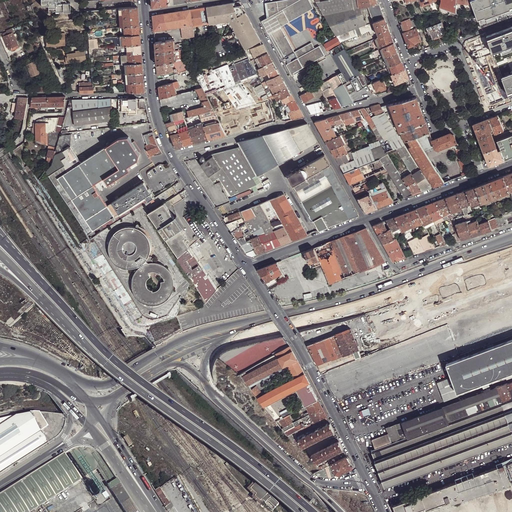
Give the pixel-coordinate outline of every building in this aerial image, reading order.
[(40,0),(40,5),(47,5),(48,11),(55,11),(55,13),(69,13),(69,3),(65,3),(64,0),(40,0)] [(151,0),(152,8),(170,5),(168,0),(151,0)] [(284,0),(268,3),(270,17),(268,18),(262,21),(292,74),(304,68),(325,56),(320,46),(315,49),(298,58),(295,52),(281,26),(314,8),(309,0),(284,0)] [(325,0),(320,1),(316,2),(323,14),(359,7),(357,0),(325,0)] [(456,0),(441,0),(439,7),(456,13),(456,3),(456,0)] [(511,0),(470,0),(472,4),(481,28),(511,15),(511,0)] [(244,42),(247,48),(261,40),(239,1),(235,2),(235,7),(233,7),(232,3),(207,7),(209,22),(209,23),(217,22),(217,23),(230,21),(235,31),(238,37),(239,37),(242,43),(244,42)] [(385,18),(379,4),(368,6),(374,22),(385,18)] [(137,6),(122,8),(123,26),(124,26),(139,25),(138,18),(137,14),(137,8),(137,6)] [(360,7),(367,24),(370,23),(374,22),(368,6),(363,7),(360,7)] [(207,7),(200,8),(202,19),(206,18),(207,22),(209,22),(207,7)] [(359,7),(323,14),(337,36),(367,24),(360,7),(359,7)] [(200,8),(190,10),(192,25),(202,23),(202,19),(200,8)] [(153,16),(154,31),(181,27),(192,25),(190,10),(153,16)] [(385,18),(374,22),(378,33),(389,29),(385,18)] [(416,29),(415,24),(413,24),(412,24),(410,21),(402,24),(404,28),(406,33),(416,29)] [(437,24),(429,27),(426,28),(429,35),(431,34),(432,39),(435,38),(435,39),(443,36),(442,35),(444,34),(442,30),(444,29),(441,22),(437,24)] [(367,24),(337,36),(338,37),(340,42),(347,39),(348,39),(351,38),(372,30),(370,23),(367,24)] [(139,28),(139,25),(124,26),(124,36),(139,35),(139,28)] [(192,25),(181,27),(183,38),(194,36),(193,27),(192,25)] [(425,33),(423,26),(417,29),(420,35),(425,33)] [(511,27),(487,36),(494,55),(511,48),(511,27)] [(380,37),(390,32),(389,29),(378,33),(380,37)] [(417,29),(416,29),(406,33),(404,34),(409,47),(414,45),(415,45),(414,43),(417,41),(421,40),(420,35),(417,29)] [(16,49),(15,46),(17,45),(16,41),(14,37),(12,33),(13,33),(12,30),(2,33),(4,36),(3,36),(8,49),(11,48),(12,50),(16,49)] [(45,37),(46,45),(65,44),(64,32),(56,32),(56,37),(45,37)] [(383,47),(394,43),(390,32),(380,37),(377,38),(381,48),(383,47)] [(139,37),(139,35),(124,36),(121,36),(122,45),(126,45),(140,44),(139,37)] [(340,42),(338,37),(333,40),(324,45),(328,51),(330,50),(342,44),(340,42)] [(312,43),(295,52),(298,58),(315,49),(312,43)] [(387,56),(398,52),(395,45),(394,43),(383,47),(386,57),(387,56)] [(141,53),(140,44),(126,45),(126,47),(127,54),(141,53)] [(156,47),(157,65),(170,62),(173,61),(175,61),(175,57),(175,51),(174,44),(156,47)] [(268,52),(263,44),(251,49),(252,53),(255,59),(268,52)] [(342,44),(330,50),(331,53),(340,69),(342,72),(347,81),(360,74),(358,69),(352,60),(346,51),(342,44)] [(67,53),(67,56),(68,62),(86,60),(85,49),(76,51),(76,52),(67,53)] [(255,59),(260,68),(273,62),(268,52),(255,59)] [(391,66),(402,61),(399,55),(398,52),(387,56),(389,61),(391,66)] [(126,64),(128,64),(141,62),(141,56),(141,53),(127,54),(120,55),(121,64),(123,64),(126,64)] [(497,98),(484,57),(476,59),(489,100),(497,98)] [(176,70),(177,74),(192,68),(186,58),(175,61),(173,61),(175,66),(176,70)] [(35,61),(26,65),(31,77),(40,74),(35,61)] [(393,74),(405,69),(402,61),(391,66),(390,66),(392,70),(393,74)] [(142,67),(141,62),(128,64),(126,64),(123,64),(123,73),(142,72),(142,67)] [(157,65),(158,76),(172,72),(171,67),(170,62),(157,65)] [(258,69),(256,70),(259,78),(264,75),(265,75),(268,73),(277,69),(273,62),(260,68),(258,69)] [(210,64),(201,68),(205,77),(206,79),(215,75),(210,64)] [(67,66),(55,67),(60,77),(68,76),(67,66)] [(192,68),(177,74),(173,75),(175,80),(178,82),(180,87),(198,81),(198,80),(194,72),(192,68)] [(195,70),(194,72),(198,80),(205,77),(201,68),(195,70)] [(270,79),(280,75),(277,69),(268,73),(269,77),(270,79)] [(409,79),(405,69),(393,74),(392,75),(396,84),(398,83),(407,80),(409,79)] [(511,71),(501,76),(510,98),(511,96),(511,71)] [(142,77),(142,72),(123,73),(124,83),(128,83),(143,81),(142,77)] [(342,72),(339,74),(343,83),(344,84),(347,81),(342,72)] [(303,94),(301,95),(304,102),(322,92),(326,101),(326,100),(330,100),(337,98),(333,90),(343,83),(339,74),(303,94)] [(347,81),(344,84),(343,83),(333,90),(337,98),(342,107),(354,103),(352,94),(360,92),(360,94),(362,93),(362,94),(365,93),(365,92),(367,92),(367,90),(370,89),(360,74),(347,81)] [(267,81),(270,87),(274,85),(284,81),(280,75),(270,79),(267,81)] [(89,78),(89,79),(79,80),(79,93),(94,93),(93,86),(92,86),(92,78),(89,78)] [(387,89),(382,79),(373,83),(377,92),(382,90),(382,91),(387,89)] [(143,87),(143,81),(128,83),(129,92),(144,92),(143,87)] [(278,92),(288,87),(284,81),(274,85),(278,92)] [(159,87),(160,99),(176,95),(175,89),(180,87),(178,82),(160,86),(159,87)] [(267,89),(266,89),(269,96),(270,96),(274,94),(278,92),(274,85),(270,87),(267,89)] [(278,92),(274,94),(277,101),(282,98),(291,94),(288,87),(278,92)] [(188,111),(189,117),(192,116),(200,114),(213,110),(202,88),(197,89),(206,107),(188,111)] [(202,107),(187,110),(188,111),(206,107),(197,89),(196,90),(199,97),(203,103),(202,107)] [(181,93),(183,100),(194,98),(192,91),(181,93)] [(160,99),(161,106),(183,100),(181,93),(176,95),(160,99)] [(285,103),(285,104),(287,103),(295,100),(291,94),(282,98),(285,103)] [(27,103),(28,97),(27,97),(19,97),(15,117),(24,119),(27,103)] [(31,107),(64,106),(65,97),(48,97),(33,97),(31,107)] [(402,131),(425,122),(420,109),(416,97),(390,104),(401,132),(402,131)] [(136,98),(122,98),(123,111),(129,111),(129,113),(137,113),(136,98)] [(342,107),(337,98),(330,100),(335,109),(342,107)] [(112,121),(111,99),(73,99),(75,125),(112,121)] [(292,112),(299,108),(295,100),(287,103),(290,108),(291,111),(292,112)] [(376,116),(384,112),(381,106),(379,104),(371,106),(372,112),(375,112),(376,116)] [(401,132),(390,104),(381,106),(384,112),(398,133),(401,132)] [(311,115),(317,113),(316,110),(318,110),(316,106),(308,108),(311,115)] [(291,117),(292,120),(304,117),(299,108),(292,112),(291,111),(288,113),(291,117)] [(383,145),(384,138),(371,118),(364,108),(360,109),(366,120),(367,121),(377,137),(379,141),(374,143),(370,144),(371,146),(372,151),(377,149),(382,146),(383,145)] [(200,114),(202,122),(217,118),(213,110),(200,114)] [(358,110),(350,112),(356,122),(362,120),(364,120),(358,110)] [(173,114),(175,121),(184,118),(185,118),(183,111),(173,114)] [(356,122),(350,112),(339,115),(345,125),(356,122)] [(387,139),(398,133),(384,112),(376,116),(371,118),(384,138),(385,140),(387,139)] [(345,125),(339,115),(332,117),(327,118),(330,125),(331,124),(335,123),(336,125),(341,123),(345,128),(346,127),(345,125)] [(495,134),(504,130),(498,115),(489,119),(493,130),(495,134)] [(59,117),(46,117),(46,122),(44,122),(44,119),(40,118),(38,121),(38,122),(36,122),(36,127),(37,132),(37,140),(52,145),(57,147),(60,135),(61,132),(62,129),(63,127),(66,116),(59,117)] [(175,121),(179,133),(188,129),(188,128),(186,123),(184,118),(175,121)] [(217,118),(202,122),(202,123),(203,124),(204,127),(219,122),(217,118)] [(330,125),(327,118),(315,121),(321,131),(332,128),(330,125)] [(493,130),(489,119),(474,124),(479,137),(491,134),(490,131),(493,130)] [(166,123),(171,135),(179,133),(175,121),(173,121),(168,123),(166,123)] [(204,127),(208,140),(226,135),(224,133),(219,122),(204,127)] [(415,137),(429,131),(425,122),(402,131),(405,141),(406,141),(408,140),(415,137)] [(308,123),(238,142),(241,146),(256,175),(318,141),(308,123)] [(188,129),(194,144),(208,140),(204,127),(203,124),(199,125),(188,129)] [(332,128),(321,131),(326,141),(337,137),(336,135),(332,128)] [(179,133),(184,146),(194,144),(188,129),(179,133)] [(497,140),(511,134),(511,133),(511,130),(496,136),(497,140)] [(432,140),(429,131),(415,137),(425,153),(426,152),(435,148),(432,140)] [(150,156),(160,149),(158,145),(156,141),(153,132),(143,135),(147,145),(146,145),(148,150),(147,150),(150,156)] [(175,148),(184,146),(179,133),(171,135),(175,148)] [(396,149),(405,145),(403,142),(398,133),(387,139),(394,150),(396,149)] [(450,133),(432,140),(435,148),(439,150),(450,145),(457,143),(454,134),(450,133)] [(479,137),(484,152),(497,148),(496,146),(492,135),(491,134),(479,137)] [(505,160),(511,156),(511,134),(497,140),(499,145),(501,150),(505,160)] [(119,138),(80,163),(68,147),(70,141),(72,136),(60,135),(57,147),(55,150),(53,158),(51,162),(51,163),(46,170),(53,180),(67,202),(90,239),(93,237),(95,236),(102,232),(99,227),(114,217),(107,206),(93,185),(103,178),(107,184),(130,170),(128,166),(138,160),(139,154),(128,137),(119,138)] [(345,144),(340,135),(337,137),(326,141),(331,149),(343,144),(345,144)] [(425,153),(415,137),(408,140),(410,144),(412,146),(409,147),(410,149),(434,187),(443,183),(425,153)] [(348,153),(343,144),(331,149),(335,157),(346,153),(348,153)] [(418,166),(408,150),(406,146),(405,145),(396,149),(397,151),(410,171),(413,169),(415,168),(418,166)] [(256,175),(241,146),(212,154),(206,158),(205,157),(204,157),(205,158),(204,160),(204,162),(201,164),(213,181),(219,178),(231,195),(256,185),(252,177),(256,175)] [(372,151),(371,146),(370,147),(371,151),(375,162),(380,160),(387,155),(386,153),(382,146),(377,149),(372,151)] [(371,151),(370,147),(352,153),(355,160),(352,161),(349,162),(340,166),(344,173),(360,167),(375,162),(371,151)] [(53,158),(55,150),(51,149),(49,148),(46,156),(47,156),(53,158)] [(467,171),(459,148),(456,149),(460,161),(459,161),(463,172),(464,173),(445,180),(446,182),(466,174),(467,171)] [(489,165),(505,160),(501,150),(498,151),(497,148),(484,152),(489,165)] [(426,152),(425,153),(443,183),(445,182),(426,152)] [(346,153),(335,157),(340,166),(349,162),(346,153)] [(357,212),(325,154),(288,175),(319,230),(351,218),(349,215),(357,212)] [(404,198),(413,194),(403,179),(388,155),(387,155),(380,160),(385,169),(388,173),(404,198)] [(380,160),(375,162),(360,167),(365,178),(365,177),(379,171),(385,169),(380,160)] [(360,167),(344,173),(350,184),(352,183),(359,180),(365,178),(360,167)] [(422,191),(431,187),(421,170),(418,172),(416,173),(412,175),(422,191)] [(381,174),(379,171),(365,177),(367,180),(369,180),(381,174)] [(511,174),(511,172),(503,176),(509,192),(511,190),(511,174)] [(413,194),(422,191),(412,175),(411,174),(403,179),(413,194)] [(503,176),(490,180),(496,197),(509,192),(503,176)] [(114,217),(117,215),(118,217),(121,216),(119,213),(150,193),(154,198),(159,194),(149,178),(107,206),(114,217)] [(490,180),(475,186),(480,201),(481,202),(496,197),(490,180)] [(372,196),(387,191),(382,182),(371,188),(368,190),(372,196)] [(475,186),(466,190),(470,203),(471,204),(480,201),(475,186)] [(366,212),(378,208),(372,196),(368,190),(366,190),(363,189),(360,191),(355,193),(366,212)] [(466,190),(456,193),(461,206),(470,203),(466,190)] [(378,208),(394,202),(387,191),(372,196),(378,208)] [(154,198),(150,193),(119,213),(121,216),(118,217),(120,220),(154,198)] [(456,193),(446,197),(451,212),(452,213),(454,212),(456,211),(461,209),(462,209),(462,208),(461,206),(456,193)] [(178,194),(168,200),(172,205),(182,199),(180,196),(178,194)] [(270,222),(282,244),(307,235),(284,194),(269,200),(276,214),(280,220),(272,223),(271,222),(270,222)] [(435,201),(443,216),(445,220),(448,218),(446,214),(451,212),(446,197),(435,201)] [(250,240),(258,254),(282,244),(270,222),(268,219),(276,214),(269,200),(241,211),(255,236),(256,237),(253,238),(250,240)] [(435,201),(425,205),(433,221),(443,216),(435,201)] [(164,203),(148,213),(178,257),(189,247),(187,244),(189,242),(180,229),(183,227),(176,216),(174,218),(164,203)] [(425,205),(416,209),(423,223),(424,226),(433,221),(425,205)] [(416,209),(405,213),(412,226),(413,228),(420,224),(423,223),(416,209)] [(502,223),(503,226),(511,222),(511,209),(502,213),(502,215),(505,222),(502,223)] [(224,219),(232,231),(245,223),(241,218),(239,212),(225,218),(224,219)] [(405,213),(395,217),(400,228),(402,231),(404,235),(407,233),(411,231),(410,228),(412,226),(405,213)] [(488,220),(491,230),(503,226),(502,223),(505,222),(502,215),(494,218),(488,220)] [(387,222),(390,228),(392,232),(400,228),(395,217),(386,220),(387,222)] [(468,224),(472,236),(482,233),(479,224),(477,220),(468,224)] [(479,224),(482,233),(491,230),(488,220),(479,224)] [(456,226),(458,232),(461,239),(472,236),(468,224),(466,221),(456,224),(456,226)] [(373,225),(378,234),(387,230),(386,230),(382,222),(373,225)] [(252,256),(258,254),(250,240),(247,241),(245,238),(249,236),(252,234),(245,223),(232,231),(247,254),(252,256)] [(137,268),(141,266),(142,265),(145,262),(148,259),(150,255),(151,250),(151,246),(150,241),(148,237),(145,233),(141,231),(139,229),(134,228),(130,227),(125,228),(121,229),(117,232),(114,235),(111,238),(110,243),(109,247),(109,252),(111,256),(113,260),(116,264),(120,266),(124,268),(128,269),(133,269),(137,268)] [(366,228),(330,242),(333,249),(348,243),(361,271),(385,261),(366,228)] [(378,234),(383,243),(393,239),(392,237),(394,236),(394,235),(392,232),(390,228),(386,230),(387,230),(378,234)] [(455,233),(452,234),(453,237),(455,241),(461,239),(458,232),(455,233)] [(440,246),(445,244),(442,239),(440,233),(435,236),(440,245),(440,246)] [(426,235),(419,239),(421,243),(422,245),(426,243),(429,249),(435,247),(428,234),(426,235)] [(411,248),(414,254),(418,253),(414,246),(421,243),(419,239),(417,237),(408,242),(411,248)] [(393,239),(383,243),(388,251),(390,254),(393,261),(400,259),(405,257),(404,254),(395,238),(393,239)] [(330,242),(314,248),(319,260),(321,264),(324,271),(325,273),(327,277),(326,277),(329,283),(361,271),(348,243),(333,249),(330,242)] [(217,288),(189,247),(178,257),(177,258),(193,281),(207,301),(217,288)] [(314,248),(304,251),(310,264),(314,262),(315,264),(311,266),(311,268),(321,264),(319,260),(314,248)] [(404,254),(405,257),(414,254),(411,248),(408,249),(409,252),(404,254)] [(142,265),(141,266),(137,269),(135,273),(133,277),(132,281),(132,286),(133,290),(135,294),(138,298),(142,301),(144,302),(148,303),(153,304),(157,303),(161,302),(165,299),(169,296),(171,292),(173,288),(173,284),(173,279),(172,275),(170,271),(167,267),(163,265),(159,263),(154,262),(150,262),(145,264),(142,265)] [(278,277),(280,279),(285,276),(278,264),(277,262),(268,265),(274,277),(279,274),(280,277),(278,277)] [(258,269),(266,281),(274,277),(268,265),(258,269)] [(266,281),(269,286),(277,281),(274,277),(266,281)] [(404,339),(424,332),(418,315),(398,322),(404,339)] [(391,326),(359,335),(363,348),(395,338),(391,326)] [(234,378),(277,358),(274,352),(288,346),(281,330),(224,357),(234,378)] [(452,377),(437,383),(444,401),(488,384),(487,381),(490,379),(492,383),(511,375),(511,338),(447,363),(452,377)] [(309,382),(300,365),(290,346),(276,353),(278,357),(242,376),(248,384),(287,364),(294,378),(258,397),(264,405),(296,389),(298,387),(309,382)] [(511,381),(496,388),(436,410),(387,428),(389,434),(373,440),(376,449),(372,450),(372,449),(371,450),(371,451),(372,451),(375,460),(374,460),(375,461),(376,461),(381,477),(380,477),(381,478),(382,478),(385,487),(391,485),(391,486),(392,485),(397,483),(398,483),(398,482),(402,480),(403,481),(404,481),(404,480),(408,479),(409,479),(410,478),(414,476),(414,477),(416,476),(415,476),(420,474),(420,475),(421,475),(421,474),(426,472),(426,473),(427,472),(432,470),(433,470),(433,469),(438,467),(438,468),(439,468),(439,467),(443,465),(444,466),(445,466),(445,465),(449,463),(449,464),(451,463),(450,463),(455,461),(455,462),(457,461),(456,461),(461,459),(461,460),(463,459),(463,458),(473,455),(474,455),(474,454),(479,452),(479,453),(480,453),(480,452),(485,450),(485,451),(486,450),(491,448),(491,449),(492,448),(496,446),(497,446),(498,446),(498,445),(503,443),(503,444),(504,444),(504,443),(508,441),(509,442),(510,442),(509,441),(511,440),(511,381)] [(305,406),(306,406),(318,399),(310,384),(309,382),(298,387),(300,391),(298,392),(305,406)] [(444,401),(437,383),(433,384),(440,402),(444,401)] [(305,406),(298,392),(300,391),(298,387),(296,389),(305,406)] [(309,412),(310,414),(306,415),(308,418),(309,421),(311,423),(326,416),(325,412),(320,403),(318,399),(306,406),(309,412)] [(280,412),(282,416),(283,417),(288,414),(300,409),(299,407),(293,410),(291,407),(280,412)] [(370,420),(368,415),(366,410),(359,413),(361,418),(361,417),(362,417),(364,422),(370,420)] [(0,473),(56,437),(59,434),(62,430),(64,426),(65,421),(65,416),(64,414),(48,413),(39,412),(34,412),(29,413),(9,416),(0,418),(0,473)] [(294,426),(288,414),(283,417),(281,418),(276,421),(284,431),(294,426)] [(370,414),(368,415),(370,420),(364,422),(362,417),(361,417),(363,422),(364,425),(373,421),(370,414)] [(328,418),(326,416),(311,423),(306,426),(288,435),(292,440),(297,437),(296,434),(328,418)] [(288,435),(306,426),(304,423),(303,424),(302,423),(285,432),(288,435)] [(334,431),(330,423),(328,424),(328,423),(326,424),(326,425),(319,429),(319,427),(316,429),(316,430),(306,435),(306,434),(303,435),(303,436),(298,439),(302,446),(334,431)] [(129,446),(133,444),(128,437),(124,439),(129,446)] [(343,449),(339,441),(318,451),(311,455),(315,463),(343,449)] [(0,511),(28,511),(81,479),(80,479),(97,468),(108,484),(107,485),(110,489),(110,488),(125,511),(137,511),(119,483),(101,455),(98,452),(93,449),(89,447),(84,446),(79,446),(74,447),(69,449),(63,453),(0,493),(0,511)] [(347,456),(345,453),(318,467),(320,469),(347,456)] [(349,461),(347,456),(320,469),(313,473),(314,474),(319,476),(324,477),(329,476),(337,475),(341,473),(346,471),(352,467),(349,461)] [(463,464),(461,460),(461,459),(456,461),(457,461),(455,462),(455,461),(450,463),(451,463),(452,468),(463,464)] [(417,511),(426,509),(426,510),(451,500),(452,503),(511,484),(511,482),(504,464),(499,466),(498,466),(497,466),(497,467),(493,469),(492,468),(492,469),(487,471),(487,470),(486,471),(481,473),(481,472),(480,473),(475,475),(474,475),(469,477),(468,477),(468,478),(463,480),(463,479),(462,479),(462,480),(457,482),(457,481),(456,481),(456,482),(451,484),(451,483),(450,484),(395,505),(394,501),(387,504),(391,511),(395,511),(417,511)] [(254,480),(248,487),(256,494),(255,496),(260,501),(262,500),(272,510),(279,504),(254,480)] [(167,502),(158,488),(154,491),(165,507),(168,504),(167,502)] [(496,506),(495,504),(489,506),(490,511),(506,511),(504,503),(496,506)]
